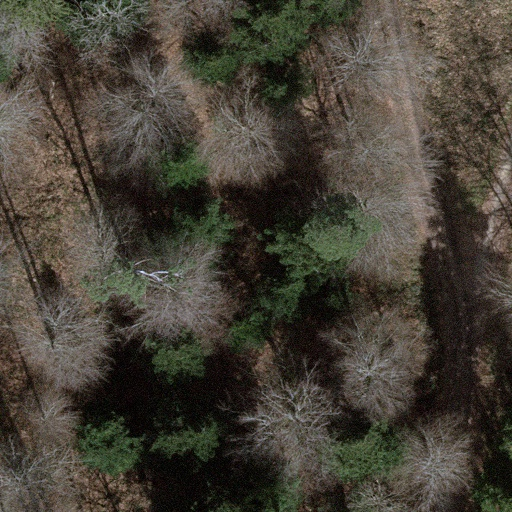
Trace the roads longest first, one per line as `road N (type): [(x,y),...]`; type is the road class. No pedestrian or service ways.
road 1 (track): [(456,368),(373,0)]
road 2 (track): [(511,188),(456,368),(440,511)]
